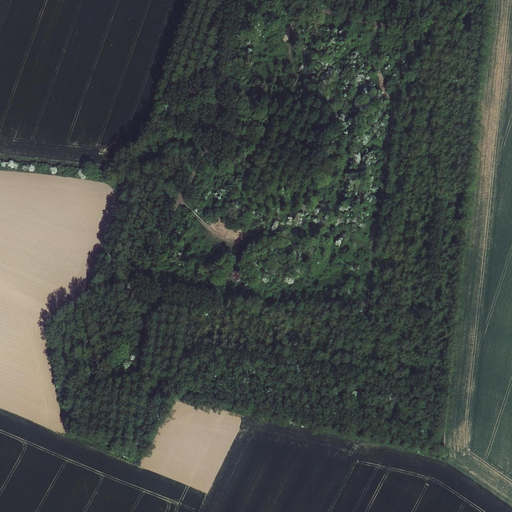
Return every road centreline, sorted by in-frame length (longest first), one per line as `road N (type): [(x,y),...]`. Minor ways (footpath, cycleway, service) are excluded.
road 1 (track): [(156,292),(354,317),(366,309),(414,31),(292,0)]
road 2 (track): [(232,0),(205,151),(134,279),(156,292),(135,367),(168,385),(176,402)]
road 3 (track): [(178,200),(230,238),(263,235),(295,244),(325,229),(342,171),(349,101)]
road 4 (track): [(168,385),(438,445)]
